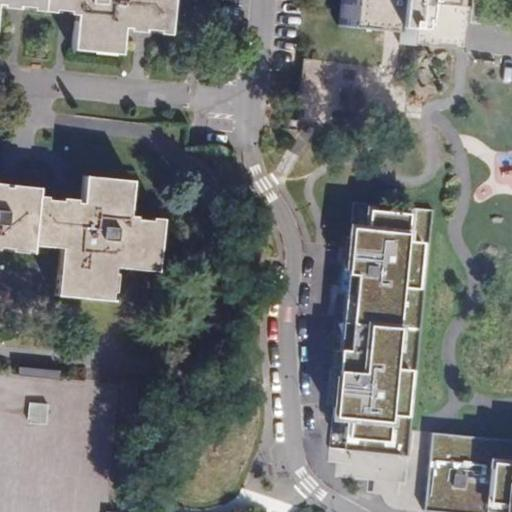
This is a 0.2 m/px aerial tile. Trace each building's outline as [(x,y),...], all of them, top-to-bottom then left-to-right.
[(0,0),(0,13),(11,14),(11,11),(27,13),(27,16),(49,18),(49,15),(65,17),(65,19),(71,20),(68,54),(115,58),(117,32),(124,33),(123,36),(138,37),(138,34),(154,35),(153,38),(164,39),(166,0),(0,0)] [(336,0),(334,31),(380,35),(381,29),(398,30),(397,46),(443,50),(447,8),(435,7),(435,0),(336,0)] [(303,76),(334,77),(334,60),(304,59),(303,76)] [(0,246),(7,247),(7,250),(22,252),(22,248),(28,249),(28,244),(60,246),(56,294),(109,299),(110,290),(113,290),(115,271),(112,271),(112,266),(156,270),(160,218),(149,217),(149,220),(134,219),(135,215),(129,214),(132,179),(84,175),(81,202),(75,202),(75,199),(62,197),(61,201),(45,199),(45,196),(33,195),(34,186),(6,184),(6,187),(0,186),(0,246)] [(408,213),(369,209),(367,230),(351,229),(345,297),(352,297),(347,351),(339,351),(334,415),(347,416),(345,438),(386,441),(388,416),(405,417),(409,368),(394,366),(402,287),(416,288),(420,243),(406,241),(408,213)] [(57,376),(16,373),(15,382),(57,385),(57,376)] [(46,411),(29,410),(27,428),(44,430),(46,411)] [(511,511),(511,441),(432,434),(424,511),(511,511)]
